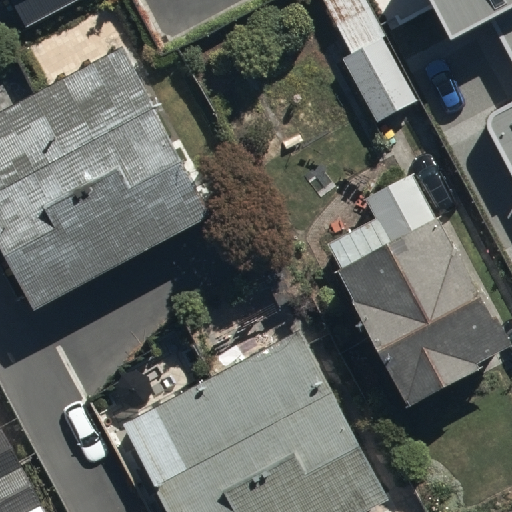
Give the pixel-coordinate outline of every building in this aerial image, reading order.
[(7,0),(23,29),(76,0),(7,0)] [(343,53),(376,115),(417,94),(367,0),(326,0),(352,49),(343,53)] [(511,0),(431,0),(452,38),(491,18),(511,58),(511,109),(489,122),(511,165),(511,0)] [(125,38),(0,105),(0,238),(30,294),(211,197),(125,38)] [(333,252),(412,404),(483,367),(479,359),(511,342),(511,338),(427,176),(369,206),(380,227),(333,252)] [(307,318),(119,416),(169,511),(332,511),(392,481),(307,318)] [(0,511),(52,511),(0,415),(0,511)]
